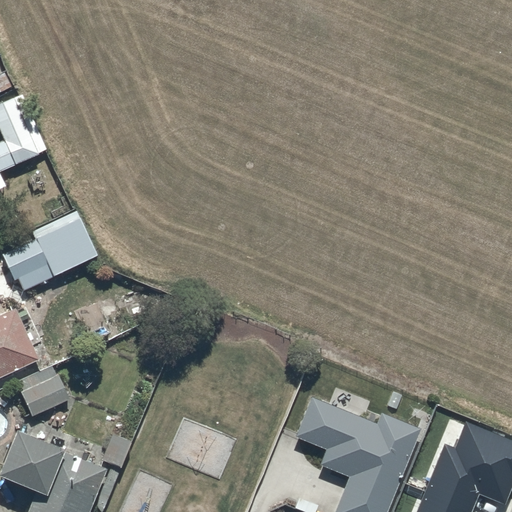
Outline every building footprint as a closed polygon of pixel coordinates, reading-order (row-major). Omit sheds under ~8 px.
[(0,128),(4,137),(0,139),(0,186),(5,185),(0,174),(0,169),(47,149),(21,92),(0,100),(0,128)] [(35,237),(2,253),(15,278),(18,276),(24,290),(98,254),(76,210),(32,231),(35,237)] [(14,307),(0,312),(0,374),(37,358),(14,307)] [(57,374),(20,391),(31,415),(68,397),(57,374)] [(388,511),(421,429),(381,413),(377,423),(311,396),(293,437),(326,450),(319,465),(350,477),(335,511),(388,511)] [(511,442),(465,424),(455,449),(444,445),(416,511),(471,511),(479,494),(505,505),(511,488),(511,442)] [(16,426),(0,464),(0,470),(37,486),(26,511),(86,511),(105,467),(63,450),(64,446),(16,426)] [(129,438),(111,431),(101,456),(119,463),(129,438)] [(275,457),(251,511),(277,511),(280,507),(291,511),(294,511),(311,472),(275,457)]
